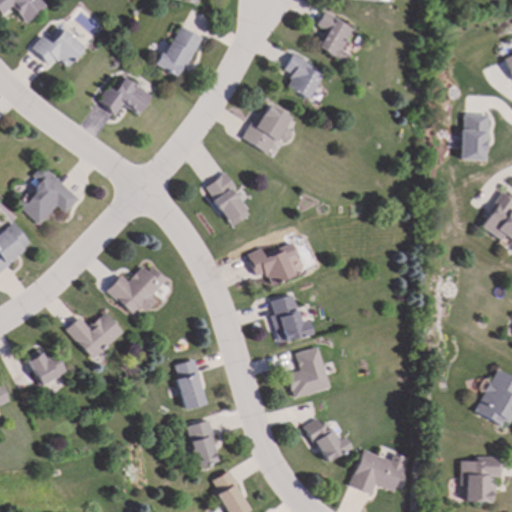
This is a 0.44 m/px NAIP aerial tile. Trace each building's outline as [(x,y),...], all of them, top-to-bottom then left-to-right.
[(24,24),(44,7),(38,0),(0,0),(0,14),(9,7),(24,24)] [(340,51),(351,28),(320,13),(314,26),(324,31),(315,50),(344,64),(348,55),(340,51)] [(199,38),(176,26),(154,67),(174,77),(178,69),(182,71),(199,38)] [(39,37),(28,49),(47,66),(53,59),(64,69),(82,48),(61,30),(48,45),(39,37)] [(511,55),(503,59),(511,82),(511,55)] [(290,75),(283,89),(306,100),(320,71),(289,56),(281,71),(290,75)] [(95,104),(114,115),(120,105),(138,116),(150,95),(121,79),(113,91),(105,87),(95,104)] [(288,118),(267,105),(261,114),(256,111),(239,140),(265,155),(275,138),(283,142),(290,131),(283,127),(288,118)] [(460,161),(485,162),(487,116),(461,115),(460,161)] [(54,207),(62,214),(75,200),(39,166),(29,176),(37,184),(16,206),(36,225),(54,207)] [(228,228),(247,216),(231,190),(233,189),(224,174),(203,187),(228,228)] [(511,208),(511,199),(500,193),(479,228),(500,240),(503,236),(511,241),(511,210),(511,208)] [(0,268),(29,248),(11,223),(0,231),(0,268)] [(269,287),(292,277),(285,260),(295,256),(291,244),(262,256),(259,249),(245,255),(254,277),(263,273),(269,287)] [(162,280),(139,264),(127,283),(116,276),(103,294),(131,314),(136,306),(144,312),(149,304),(154,307),(159,299),(152,294),(162,280)] [(269,316),(276,344),(309,335),(306,322),(299,324),(291,296),(269,301),(272,316),(269,316)] [(86,328),(76,318),(62,331),(89,360),(119,333),(102,314),(86,328)] [(283,375),(290,399),(327,388),(315,348),(292,354),(297,371),(283,375)] [(63,374),(54,355),(42,361),(38,352),(24,357),(36,386),(63,374)] [(203,405),(191,361),(173,366),(176,379),(174,379),(182,410),(203,405)] [(511,378),(495,370),(474,412),(506,428),(511,416),(511,378)] [(347,449),(341,437),(335,441),(324,423),(318,426),(313,419),(301,427),(323,463),(347,449)] [(194,468),(216,462),(206,422),(185,427),(194,468)] [(346,488),(368,495),(371,485),(390,492),(403,459),(390,454),(388,461),(360,451),(346,488)] [(490,503),(491,478),(498,478),(498,458),(475,457),(475,462),(459,462),(459,486),(464,486),(464,503),(490,503)] [(245,511),(247,511),(226,472),(208,482),(224,511),(245,511)]
